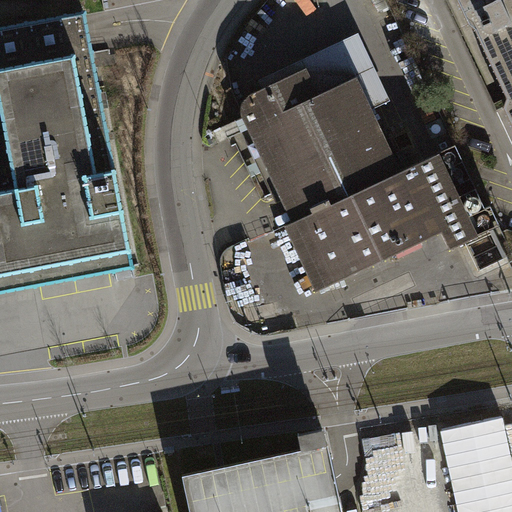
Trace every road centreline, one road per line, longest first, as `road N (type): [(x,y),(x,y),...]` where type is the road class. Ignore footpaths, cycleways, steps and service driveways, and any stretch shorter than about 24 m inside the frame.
road 1 (residential): [(222,0),(181,91),(172,158),(198,330),(191,348)]
road 2 (residential): [(191,348),(272,362),(511,317)]
road 3 (residential): [(0,402),(155,376),(191,348)]
